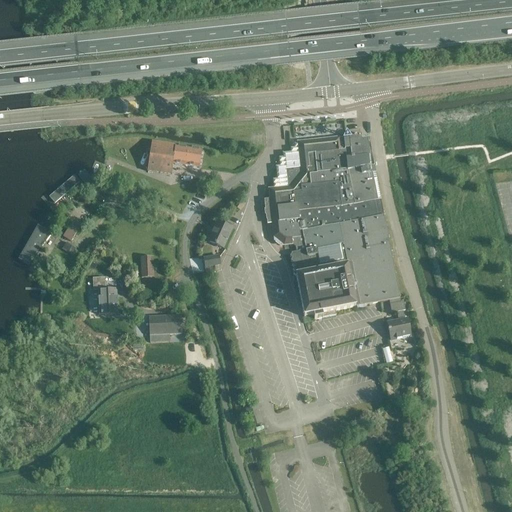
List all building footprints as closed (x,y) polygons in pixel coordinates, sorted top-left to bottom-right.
[(270,200),(264,200),(266,221),(273,221),(275,241),(281,246),(291,245),(295,248),(296,253),(292,254),(290,257),(293,259),(291,262),(293,264),(291,266),(294,268),(292,271),(295,273),(293,275),(296,277),(304,318),(313,316),(314,320),(323,318),(336,316),(335,312),(355,308),(355,307),(389,301),(399,299),(400,299),(379,193),(375,173),(375,172),(370,136),(361,137),(361,135),(349,136),(350,141),(345,142),(344,138),(298,143),(294,144),(294,148),(291,149),(291,153),(283,154),(283,158),(279,158),(280,167),(276,167),(275,167),(275,168),(277,180),(273,180),(274,190),(269,190),(270,200)] [(200,168),(202,151),(175,146),(152,143),(151,150),(147,172),(172,175),(173,164),(200,168)] [(45,194),(56,206),(83,183),(72,172),(45,194)] [(14,257),(32,267),(53,230),(36,221),(14,257)] [(232,229),(226,226),(217,222),(208,241),(223,248),(232,229)] [(71,224),(64,236),(72,241),(79,229),(71,224)] [(212,267),(221,265),(219,255),(203,258),(206,272),(213,271),(212,267)] [(151,258),(141,258),(142,278),(151,278),(151,258)] [(93,291),(98,291),(99,316),(119,315),(118,289),(105,290),(104,278),(106,278),(105,271),(92,272),(93,291)] [(398,321),(388,323),(391,341),(397,340),(411,337),(410,335),(407,320),(404,320),(403,312),(405,311),(404,302),(400,303),(399,299),(389,301),(391,314),(397,313),(398,321)] [(181,316),(149,317),(150,344),(170,343),(170,336),(182,335),(181,316)] [(411,443),(414,444),(416,444),(418,444),(421,443),(420,436),(417,437),(415,426),(418,426),(417,418),(414,419),(411,402),(410,402),(409,402),(412,418),(410,419),(407,421),(408,427),(412,428),(414,428),(415,436),(413,436),(410,438),(411,443)] [(262,424),(258,406),(246,409),(251,427),(262,424)]
